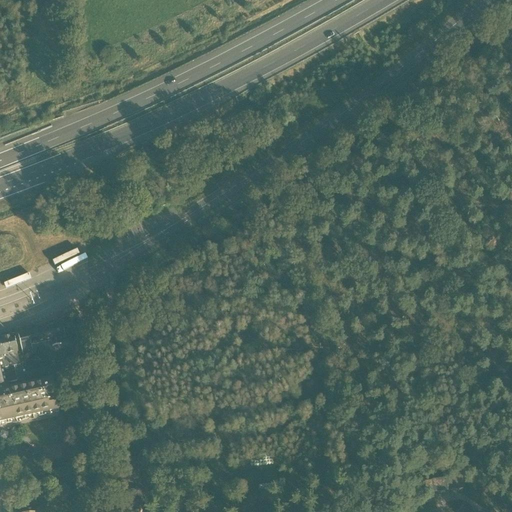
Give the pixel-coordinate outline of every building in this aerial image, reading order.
[(80,244),(60,259),(64,263),(84,249),(80,244)] [(61,344),(60,338),(65,337),(66,337),(63,325),(62,325),(62,326),(57,327),(57,325),(48,327),(48,329),(19,336),(19,335),(23,354),(23,353),(32,351),(32,352),(33,352),(31,344),(51,340),(52,346),(61,344)] [(16,346),(14,337),(0,340),(0,422),(59,410),(52,380),(10,390),(9,383),(17,381),(14,366),(20,365),(17,353),(17,351),(18,350),(17,346),(16,346)] [(67,341),(69,349),(77,347),(75,339),(67,341)] [(282,477),(255,480),(256,489),(283,486),(282,477)] [(462,489),(460,478),(432,482),(434,493),(462,489)]
